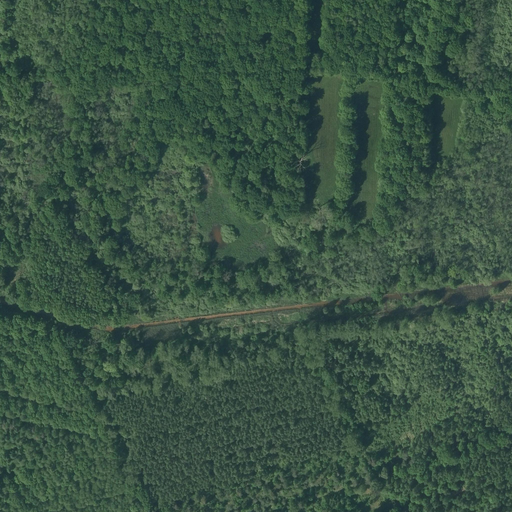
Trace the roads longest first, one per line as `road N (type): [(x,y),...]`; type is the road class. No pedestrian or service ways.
road 1 (track): [(511,90),(328,61),(137,78),(0,71)]
road 2 (track): [(0,294),(65,312),(75,75)]
road 3 (track): [(511,426),(261,511)]
road 4 (track): [(148,511),(64,338),(67,326)]
road 5 (track): [(374,478),(302,318)]
road 6 (track): [(137,335),(98,336),(0,307)]
